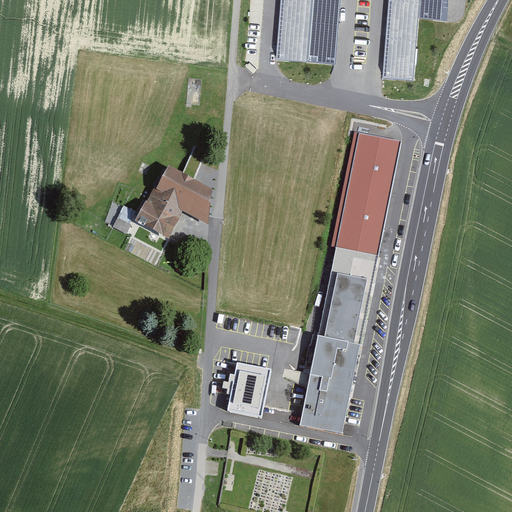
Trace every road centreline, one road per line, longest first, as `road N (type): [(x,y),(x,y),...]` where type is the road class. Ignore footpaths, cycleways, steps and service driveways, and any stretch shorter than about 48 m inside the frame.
road 1 (secondary): [(497,0),(445,120),(365,511)]
road 2 (residential): [(196,511),(231,82)]
road 3 (track): [(209,360),(0,292)]
